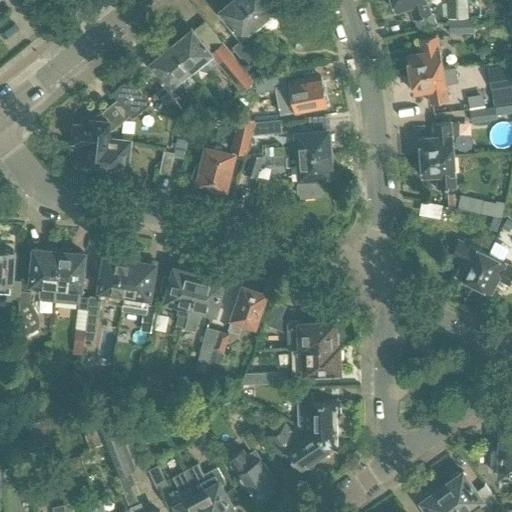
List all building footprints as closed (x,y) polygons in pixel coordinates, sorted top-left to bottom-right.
[(229,0),(229,1),(228,4),(220,10),(241,37),(281,5),(276,0),(229,0)] [(295,39),(308,29),(299,0),(292,0),(283,8),(288,14),(280,20),(295,39)] [(433,11),(431,12),(427,0),(393,0),(397,10),(411,5),(419,28),(436,21),(433,11)] [(468,5),(448,6),(448,18),(468,17),(468,5)] [(449,34),(474,33),(474,18),(449,19),(449,34)] [(201,40),(192,28),(171,45),(190,68),(200,79),(218,63),(241,91),(254,80),(222,41),(212,50),(202,39),(201,40)] [(440,48),(437,35),(420,39),(422,51),(408,54),(412,74),(444,67),(441,48),(440,48)] [(245,64),(254,57),(241,41),(233,48),(245,64)] [(168,86),(190,68),(171,45),(151,61),(160,73),(158,74),(168,86)] [(500,86),(511,84),(511,65),(497,68),(500,86)] [(415,92),(430,90),(432,102),(449,99),(446,86),(447,86),(444,67),(412,74),(415,92)] [(285,72),(255,79),(258,92),(288,85),(285,72)] [(273,119),(296,117),(295,110),(327,104),(321,74),(298,78),(289,80),(294,105),(272,109),(273,119)] [(84,146),(85,146),(92,142),(106,143),(106,138),(108,138),(109,129),(112,129),(130,114),(133,117),(151,103),(133,80),(130,82),(128,80),(113,92),(119,99),(103,112),(102,110),(91,119),(81,118),(81,123),(76,122),(74,145),(84,146)] [(501,90),(503,101),(511,99),(510,89),(501,90)] [(178,119),(187,112),(169,90),(160,97),(178,119)] [(495,105),(490,106),(470,109),(472,123),(497,119),(495,105)] [(232,150),(246,154),(255,119),(241,115),(232,150)] [(256,121),(253,134),(282,131),(281,119),(256,121)] [(422,156),(455,154),(453,134),(452,121),(434,123),(435,136),(420,137),(422,156)] [(330,153),(328,129),(313,130),(312,126),(296,127),(298,143),(287,146),(273,147),(273,156),(274,157),(330,153)] [(92,142),(85,146),(83,161),(118,164),(119,161),(127,162),(128,150),(124,150),(125,141),(108,139),(108,138),(106,138),(106,143),(92,142)] [(177,138),(174,152),(174,155),(184,157),(187,140),(177,138)] [(226,186),(234,154),(211,149),(209,158),(205,157),(200,179),(226,186)] [(174,155),(174,152),(164,150),(160,171),(170,173),(174,155)] [(332,174),(330,153),(274,157),(274,163),(274,165),(287,164),(287,166),(299,165),(301,181),(298,184),(299,192),(301,194),(301,196),(321,195),(320,175),(332,174)] [(263,158),(251,154),(245,173),(257,177),(261,164),(263,158)] [(455,173),(456,173),(455,154),(422,156),(423,176),(438,174),(439,187),(456,186),(455,173)] [(274,157),(273,156),(264,155),(263,158),(261,164),(274,163),(274,157)] [(492,215),(500,216),(504,202),(496,200),(496,202),(460,194),(457,209),(481,214),(481,212),(492,215)] [(495,231),(500,216),(492,215),(488,229),(495,231)] [(511,225),(511,220),(507,218),(502,227),(509,231),(511,225)] [(489,253),(472,245),(471,247),(459,241),(453,255),(464,261),(458,274),(475,283),(489,253)] [(20,298),(21,290),(21,280),(12,280),(14,251),(2,250),(2,247),(0,247),(1,244),(0,243),(0,298),(11,300),(11,297),(20,298)] [(54,300),(55,285),(59,250),(34,247),(31,287),(40,288),(39,295),(42,299),(54,300)] [(81,292),(84,252),(59,250),(55,285),(54,300),(79,303),(79,295),(80,292),(81,292)] [(511,266),(506,264),(507,262),(489,253),(475,283),(492,291),(499,278),(510,284),(511,278),(511,266)] [(122,304),(129,259),(105,255),(98,298),(89,296),(88,308),(89,308),(85,345),(95,346),(102,300),(122,303),(122,304)] [(138,311),(139,299),(149,300),(155,263),(129,259),(122,304),(123,304),(122,308),(138,311)] [(185,326),(199,273),(175,266),(166,298),(184,303),(181,313),(179,313),(176,324),(185,326)] [(185,326),(184,327),(196,330),(201,308),(215,311),(223,279),(199,273),(185,326)] [(255,325),(266,293),(243,285),(228,329),(238,333),(243,321),(255,325)] [(21,290),(20,298),(19,302),(30,303),(31,291),(21,290)] [(88,308),(89,296),(79,295),(79,303),(78,307),(87,308),(88,308)] [(288,340),(288,346),(335,346),(334,320),(288,321),(281,318),(286,306),(275,301),(266,324),(276,328),(288,333),(288,340)] [(152,331),(155,310),(155,306),(148,305),(147,311),(145,311),(143,329),(152,331)] [(87,308),(78,307),(74,352),(82,353),(87,308)] [(19,310),(17,339),(35,330),(23,310),(19,310)] [(205,369),(218,329),(206,326),(194,366),(205,369)] [(219,330),(213,349),(223,353),(230,333),(219,330)] [(25,343),(18,347),(23,357),(31,353),(25,343)] [(340,345),(335,346),(288,346),(288,348),(292,348),(292,364),(278,365),(278,371),(245,373),(241,384),(293,382),(292,372),(340,371),(340,345)] [(166,391),(141,384),(138,397),(162,403),(166,391)] [(298,391),(299,424),(313,431),(338,444),(337,400),(313,400),(313,391),(298,391)] [(50,400),(50,416),(59,416),(60,400),(50,400)] [(136,484),(130,469),(136,467),(112,412),(95,419),(105,443),(103,444),(117,475),(117,474),(126,495),(125,495),(129,507),(130,506),(132,511),(159,511),(157,511),(155,508),(144,511),(140,502),(139,502),(132,486),(136,484)] [(50,444),(45,421),(26,424),(30,447),(50,444)] [(299,424),(290,430),(285,422),(268,434),(281,453),(287,449),(301,469),(338,444),(313,431),(299,424)] [(19,425),(0,426),(0,446),(21,444),(19,425)] [(250,448),(259,442),(252,430),(243,436),(250,448)] [(511,439),(501,439),(501,448),(492,448),(491,463),(500,463),(500,475),(511,474),(511,439)] [(252,463),(243,448),(230,456),(238,471),(255,499),(276,486),(259,458),(252,463)] [(72,469),(83,465),(79,454),(68,458),(72,469)] [(227,482),(218,466),(204,473),(198,462),(184,469),(207,511),(233,511),(235,511),(232,505),(241,500),(234,487),(225,492),(221,485),(227,482)] [(148,469),(158,488),(168,484),(159,464),(148,469)] [(179,511),(207,511),(184,469),(172,476),(178,487),(169,492),(175,504),(179,511)] [(477,491),(463,471),(443,486),(462,511),(471,511),(486,502),(491,511),(494,511),(502,507),(485,484),(486,485),(477,491)] [(462,511),(443,486),(422,501),(430,511),(462,511)] [(98,511),(97,511),(106,511),(101,499),(94,501),(98,511)] [(52,505),(53,511),(65,511),(64,503),(52,505)]
